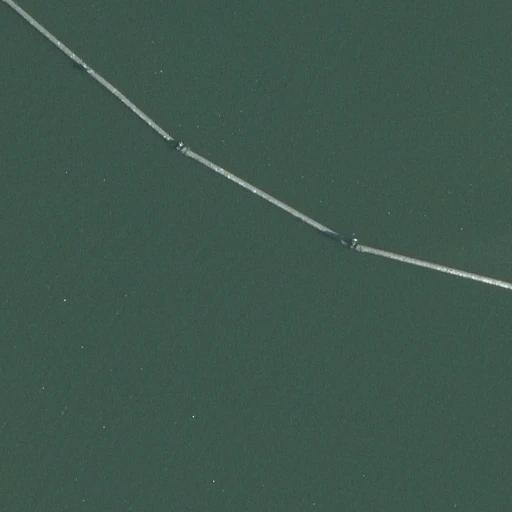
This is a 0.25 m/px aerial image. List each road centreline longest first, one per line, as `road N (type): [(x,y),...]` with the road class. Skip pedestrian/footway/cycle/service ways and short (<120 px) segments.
road 1 (motorway): [(116,511),(108,0)]
road 2 (motorway): [(59,0),(59,511)]
